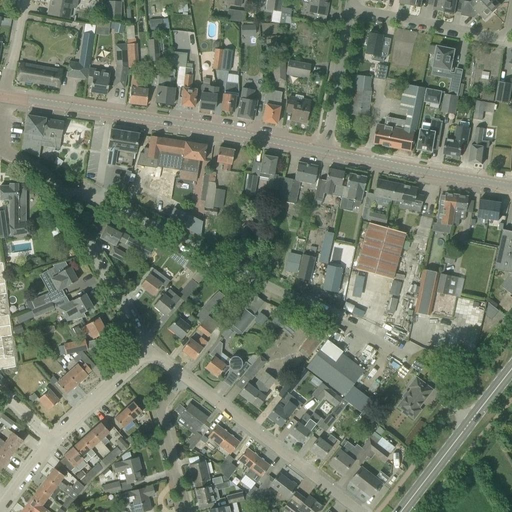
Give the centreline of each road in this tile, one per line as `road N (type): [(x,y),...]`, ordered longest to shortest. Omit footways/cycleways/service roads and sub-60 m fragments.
road 1 (residential): [(62,192),(133,216),(407,358)]
road 2 (tertiary): [(325,149),(4,97)]
road 3 (residential): [(356,511),(184,377)]
road 4 (residential): [(349,6),(503,37),(511,2)]
road 5 (tertiary): [(511,185),(325,149)]
road 6 (tertiary): [(400,511),(511,368)]
road 7 (residential): [(149,348),(62,192)]
road 8 (residential): [(184,511),(161,421),(161,401),(184,377)]
road 9 (residential): [(325,149),(349,6)]
road 10 (residential): [(49,442),(149,348)]
